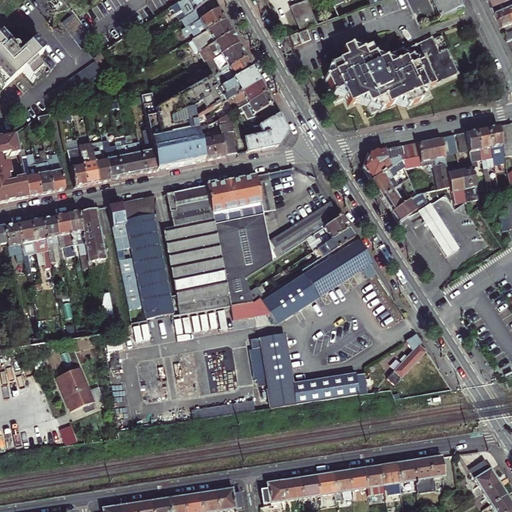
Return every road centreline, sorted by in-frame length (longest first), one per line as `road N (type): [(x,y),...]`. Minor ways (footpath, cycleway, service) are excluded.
road 1 (tertiary): [(505,435),(323,149)]
road 2 (residential): [(323,149),(0,216)]
road 3 (residential): [(247,472),(505,435)]
road 4 (residential): [(323,149),(511,110)]
road 5 (tertiary): [(323,149),(237,0)]
road 6 (residential): [(81,498),(247,472)]
